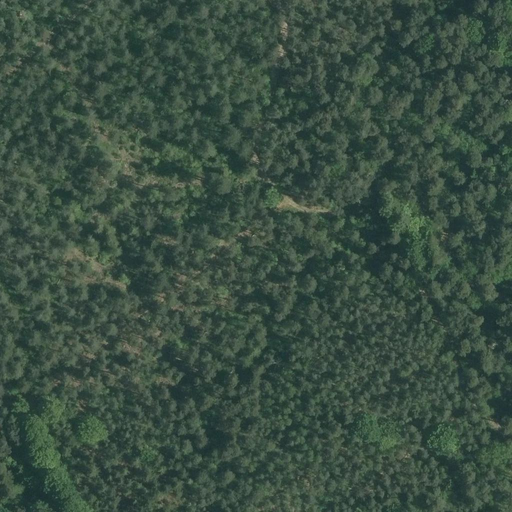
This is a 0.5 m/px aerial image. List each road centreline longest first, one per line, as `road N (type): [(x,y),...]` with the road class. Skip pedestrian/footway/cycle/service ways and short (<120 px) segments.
road 1 (track): [(504,437),(465,387),(385,215),(294,206),(254,166),(282,42),(275,0)]
road 2 (track): [(286,200),(58,383),(32,399),(7,399)]
road 3 (track): [(0,385),(66,511)]
road 4 (track): [(511,432),(398,511)]
road 5 (track): [(0,81),(93,0)]
